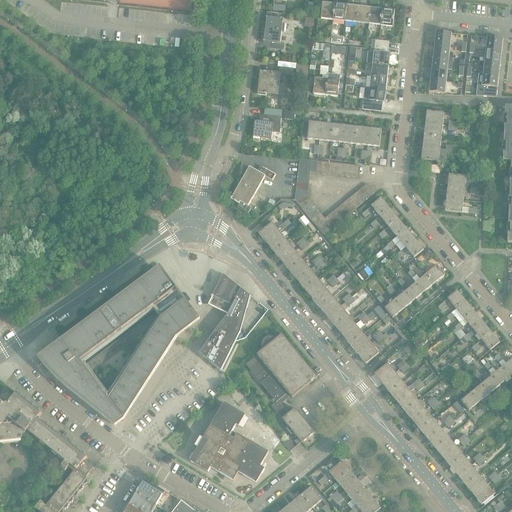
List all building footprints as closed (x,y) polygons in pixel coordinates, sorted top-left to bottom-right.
[(321,19),(333,20),(335,4),(322,3),(321,19)] [(347,6),(335,4),(333,20),(345,22),(347,6)] [(358,7),(347,6),(345,22),(357,23),(358,7)] [(370,8),(358,7),(357,23),(369,24),(370,8)] [(382,10),(370,8),(369,24),(380,26),(382,10)] [(394,11),(382,10),(380,26),(393,27),(394,11)] [(267,12),(266,18),(263,42),(269,43),(269,49),(284,51),(285,45),(280,44),(282,32),(283,32),(284,24),(282,24),(282,20),(283,20),(283,19),(280,19),(281,15),(282,15),(282,14),(267,12)] [(450,46),(451,34),(436,32),(434,44),(450,46)] [(501,52),(503,40),(487,38),(485,50),(501,52)] [(449,58),(450,46),(434,44),(433,56),(449,58)] [(350,46),(349,61),(356,61),(357,46),(350,46)] [(388,48),(374,46),(374,49),(370,48),(370,52),(367,51),(366,64),(372,64),(388,66),(390,54),(388,54),(388,48)] [(500,64),(501,52),(485,50),(484,62),(500,64)] [(451,70),(453,58),(449,58),(433,56),(431,68),(447,70),(451,70)] [(499,76),(500,64),(484,62),(483,74),(499,76)] [(388,66),(372,64),(371,76),(387,78),(388,66)] [(278,96),(280,74),(292,76),(293,69),(277,67),(275,67),(275,73),(260,71),(257,93),(278,96)] [(446,82),(447,70),(431,68),(430,80),(446,82)] [(497,88),(499,76),(483,74),(481,86),(497,88)] [(387,78),(371,76),(370,88),(386,90),(387,78)] [(325,96),(327,80),(315,79),(313,94),(325,96)] [(339,81),(327,80),(325,96),(337,97),(338,96),(339,85),(339,81)] [(445,94),(446,82),(430,80),(429,92),(445,94)] [(386,90),(370,88),(368,107),(382,108),(382,102),(384,102),(386,90)] [(427,111),(425,124),(442,126),(443,113),(427,111)] [(285,112),(284,120),(293,121),(294,114),(285,112)] [(254,122),(252,138),(271,140),(272,133),(279,134),(281,118),(261,115),(260,122),(254,122)] [(307,139),(319,140),(321,123),(309,122),(309,124),(307,139)] [(333,125),(321,123),(319,140),(331,142),(333,125)] [(442,126),(425,124),(424,136),(441,138),(442,126)] [(345,126),(333,125),(331,142),(343,143),(345,126)] [(357,128),(345,126),(343,143),(355,144),(357,128)] [(369,129),(357,128),(355,144),(367,146),(369,129)] [(381,130),(369,129),(367,146),(379,147),(381,130)] [(511,134),(504,134),(504,142),(506,143),(506,152),(503,152),(503,161),(511,162),(511,161),(511,134)] [(441,138),(424,136),(422,148),(439,150),(441,138)] [(439,150),(422,148),(421,160),(438,162),(439,150)] [(306,160),(299,159),(297,177),(309,179),(310,173),(304,172),(306,160)] [(317,161),(306,160),(304,172),(310,173),(316,173),(317,161)] [(259,173),(249,167),(230,200),(238,205),(237,208),(248,214),(251,208),(248,207),(265,177),(272,181),(275,175),(262,168),(259,173)] [(449,175),(447,187),(464,189),(466,177),(449,175)] [(367,184),(357,192),(361,197),(371,189),(367,184)] [(464,189),(447,187),(446,199),(463,201),(464,189)] [(308,191),(296,189),(295,201),(307,197),(308,191)] [(371,189),(361,197),(365,201),(374,194),(371,189)] [(357,192),(352,196),(360,205),(365,201),(361,197),(357,192)] [(352,196),(348,200),(355,209),(360,205),(352,196)] [(307,197),(295,201),(303,211),(312,203),(307,197)] [(371,206),(380,217),(389,209),(381,198),(371,206)] [(462,213),(463,201),(446,199),(445,211),(462,213)] [(348,200),(343,203),(351,213),(355,209),(348,200)] [(312,203),(303,211),(307,216),(316,208),(312,203)] [(343,203),(338,207),(346,217),(351,213),(343,203)] [(338,207),(334,211),(341,220),(346,217),(338,207)] [(316,208),(307,216),(311,221),(321,214),(316,208)] [(389,209),(380,217),(388,227),(398,219),(389,209)] [(364,218),(370,214),(366,210),(361,214),(364,218)] [(334,211),(329,215),(337,224),(341,220),(334,211)] [(321,214),(311,221),(323,235),(327,232),(321,223),(325,219),(321,214)] [(329,215),(325,219),(321,223),(327,232),(337,224),(329,215)] [(398,219),(388,227),(397,237),(406,229),(398,219)] [(281,226),(284,229),(290,224),(288,220),(281,226)] [(375,220),(370,225),(373,228),(378,224),(375,220)] [(266,243),(279,233),(284,229),(281,226),(277,229),(272,223),(258,234),(266,243)] [(290,224),(284,229),(287,233),(293,227),(290,224)] [(406,229),(397,237),(392,241),(395,245),(400,241),(405,247),(414,240),(406,229)] [(279,233),(266,243),(274,253),(287,242),(279,233)] [(296,245),(299,248),(306,242),(303,239),(296,245)] [(414,240),(405,247),(414,258),(423,250),(414,240)] [(287,242),(274,253),(282,262),(295,251),(287,242)] [(306,242),(299,248),(302,252),(309,246),(306,242)] [(295,251),(282,262),(289,271),(302,260),(295,251)] [(311,263),(314,266),(321,261),(318,257),(311,263)] [(302,260),(289,271),(297,281),(310,270),(302,260)] [(321,261),(314,266),(317,270),(324,265),(321,261)] [(436,266),(426,275),(434,284),(444,276),(436,266)] [(160,268),(159,267),(121,292),(61,337),(36,355),(38,359),(42,363),(49,371),(57,379),(58,380),(62,384),(69,390),(115,426),(121,422),(123,420),(176,339),(200,321),(192,310),(163,272),(160,268)] [(310,270),(297,281),(304,290),(318,279),(310,270)] [(244,291),(223,274),(220,279),(221,280),(218,286),(208,305),(228,315),(215,332),(203,348),(200,354),(221,371),(235,342),(240,332),(250,297),(244,292),(244,291)] [(342,274),(336,279),(339,283),(345,278),(342,274)] [(434,284),(426,275),(419,281),(415,276),(412,279),(416,283),(423,293),(434,284)] [(327,282),(329,285),(336,279),(333,276),(327,282)] [(318,279),(304,290),(312,299),(325,288),(318,279)] [(336,279),(329,285),(333,289),(339,283),(336,279)] [(416,283),(406,292),(413,301),(423,293),(416,283)] [(325,288),(312,299),(320,309),(333,298),(325,288)] [(447,299),(456,309),(465,301),(457,291),(447,299)] [(406,292),(395,300),(403,310),(413,301),(406,292)] [(342,300),(345,304),(352,298),(349,295),(342,300)] [(327,318),(341,307),(345,304),(342,300),(338,304),(333,298),(320,309),(327,318)] [(352,298),(345,304),(348,307),(355,302),(352,298)] [(395,300),(385,309),(392,318),(403,310),(395,300)] [(474,312),(465,301),(456,309),(464,319),(474,312)] [(348,316),(343,311),(348,307),(345,304),(341,307),(327,318),(335,327),(348,316)] [(482,322),(474,312),(464,319),(459,324),(462,327),(467,323),(473,330),(482,322)] [(357,319),(360,322),(367,317),(364,313),(357,319)] [(451,313),(446,318),(449,321),(454,317),(451,313)] [(348,316),(335,327),(343,337),(356,326),(348,316)] [(367,317),(360,322),(363,326),(370,320),(367,317)] [(363,335),(359,329),(363,326),(360,322),(356,326),(343,337),(350,345),(363,335)] [(491,332),(482,322),(473,330),(468,334),(471,338),(476,334),(481,340),(491,332)] [(455,329),(452,331),(459,341),(463,338),(465,337),(459,330),(457,331),(455,329)] [(373,337),(375,340),(382,335),(379,332),(373,337)] [(491,332),(481,340),(490,351),(499,343),(491,332)] [(282,335),(275,340),(274,339),(273,338),(272,338),(271,338),(269,338),(268,338),(267,338),(266,339),(265,339),(264,340),(263,341),(262,343),(262,344),(262,345),(262,347),(262,348),(262,349),(263,350),(245,365),(276,402),(278,401),(281,404),(290,396),(292,398),(314,380),(317,378),(316,377),(321,373),(320,372),(320,371),(321,370),(320,370),(320,369),(319,369),(318,369),(317,368),(312,372),(282,335)] [(363,335),(350,345),(358,355),(371,344),(363,335)] [(382,335),(375,340),(378,344),(385,339),(382,335)] [(371,344),(358,355),(365,364),(379,353),(371,344)] [(511,375),(511,359),(505,365),(502,360),(498,363),(502,368),(510,377),(511,375)] [(397,367),(400,370),(406,365),(404,361),(397,367)] [(483,366),(488,372),(491,369),(487,363),(486,365),(483,366)] [(374,375),(382,385),(395,374),(387,364),(374,375)] [(406,365),(400,370),(402,374),(409,368),(406,365)] [(510,377),(502,368),(495,373),(491,369),(488,372),(491,376),(499,386),(510,377)] [(395,374),(382,385),(390,394),(403,383),(395,374)] [(491,376),(481,385),(489,394),(499,386),(491,376)] [(412,385),(415,388),(422,383),(418,379),(412,385)] [(403,383),(390,394),(397,403),(410,392),(403,383)] [(422,383),(415,388),(417,392),(424,386),(422,383)] [(481,385),(471,393),(479,403),(489,394),(481,385)] [(41,414),(16,394),(13,397),(4,390),(0,395),(0,440),(1,439),(4,441),(15,440),(18,437),(21,439),(27,432),(65,462),(60,469),(70,477),(46,507),(39,501),(33,508),(38,511),(63,511),(89,481),(86,478),(93,469),(84,461),(87,458),(38,418),(41,414)] [(410,392),(397,403),(405,412),(418,401),(410,392)] [(471,393),(461,401),(469,411),(479,403),(471,393)] [(434,398),(427,403),(430,407),(437,401),(434,398)] [(284,407),(281,404),(278,401),(276,402),(271,406),(288,427),(286,429),(291,435),(293,434),(301,443),(314,433),(295,409),(289,414),(284,407)] [(418,401),(405,412),(412,421),(426,411),(418,401)] [(437,401),(430,407),(433,411),(440,405),(437,401)] [(222,407),(189,462),(208,473),(210,468),(233,481),(238,473),(256,483),(264,469),(260,467),(268,453),(237,434),(234,439),(229,436),(232,432),(234,429),(236,431),(237,429),(243,420),(243,419),(222,407)] [(426,411),(412,421),(420,431),(433,420),(426,411)] [(442,422),(445,425),(452,420),(449,416),(442,422)] [(433,420),(420,431),(428,440),(441,429),(433,420)] [(452,420),(445,425),(448,429),(455,423),(452,420)] [(441,429),(428,440),(435,449),(448,438),(441,429)] [(457,440),(460,444),(467,438),(464,435),(457,440)] [(448,438),(435,449),(443,458),(456,447),(448,438)] [(467,438),(460,444),(463,447),(470,442),(467,438)] [(288,440),(283,443),(290,452),(295,448),(288,440)] [(456,447),(443,458),(450,467),(463,457),(456,447)] [(473,459),(476,462),(482,457),(479,453),(473,459)] [(463,457),(450,467),(458,477),(471,466),(463,457)] [(482,457),(476,462),(478,466),(485,460),(482,457)] [(337,482),(350,471),(342,462),(329,473),(332,476),(337,482)] [(471,466),(458,477),(465,486),(479,475),(471,466)] [(350,471),(337,482),(344,491),(357,480),(350,471)] [(488,477),(491,481),(497,475),(495,471),(488,477)] [(479,475),(465,486),(473,495),(486,484),(479,475)] [(497,475),(491,481),(493,484),(500,478),(497,475)] [(327,480),(325,476),(324,476),(317,481),(321,485),(327,480)] [(357,480),(344,491),(352,500),(365,490),(357,480)] [(137,493),(136,495),(155,506),(164,491),(157,487),(155,490),(143,483),(140,488),(138,489),(136,492),(137,493)] [(486,484),(473,495),(481,505),(494,494),(486,484)] [(311,487),(302,495),(312,508),(322,501),(311,487)] [(356,511),(359,510),(372,499),(365,490),(352,500),(347,504),(352,510),(353,511),(356,511)] [(330,497),(333,500),(340,495),(337,491),(330,497)] [(131,502),(129,506),(140,511),(151,511),(155,506),(136,495),(135,497),(133,497),(131,501),(131,502)] [(302,495),(292,503),(299,511),(307,511),(312,508),(302,495)] [(340,495),(333,500),(336,504),(342,498),(340,495)] [(169,508),(174,511),(181,502),(177,498),(169,508)] [(372,499),(359,510),(361,511),(376,511),(381,509),(372,499)] [(194,511),(181,502),(173,511),(194,511)] [(500,502),(496,505),(502,511),(506,509),(500,502)] [(299,511),(292,503),(283,510),(284,511),(299,511)]
